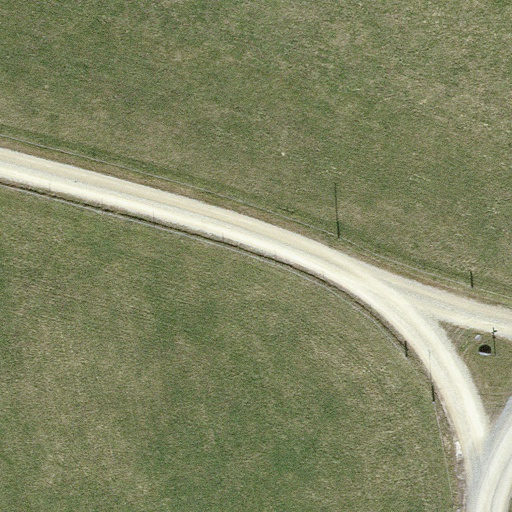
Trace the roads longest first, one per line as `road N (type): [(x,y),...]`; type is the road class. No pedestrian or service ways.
road 1 (track): [(511,323),(189,211),(0,163)]
road 2 (track): [(493,468),(451,369),(377,282)]
